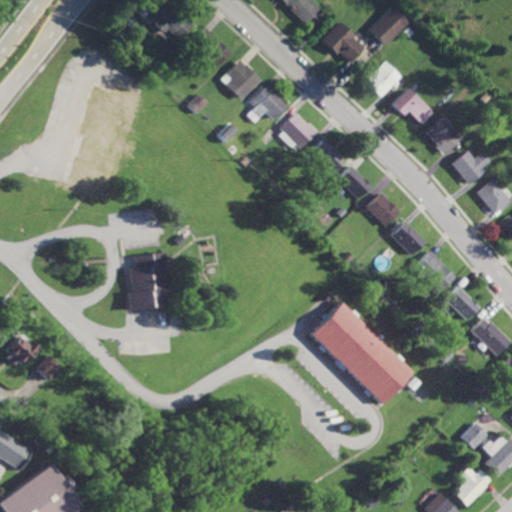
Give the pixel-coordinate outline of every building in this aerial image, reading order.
[(163,0),(188,23),(174,38),(163,27),(159,32),(150,23),(154,19),(136,3),(138,0),(163,0)] [(387,6),(403,21),(380,44),(364,29),(387,6)] [(359,46),(333,22),(318,38),(344,63),(359,46)] [(201,27),(226,51),(214,64),(188,41),(201,27)] [(254,79),(235,98),(216,78),(234,59),(254,79)] [(360,80),(377,96),(397,75),(379,59),(360,80)] [(281,104),(268,118),(260,110),(249,121),(242,114),(250,106),(246,102),(260,87),(265,92),(268,88),(276,96),(274,98),(281,104)] [(402,111),(415,123),(427,111),(403,87),(386,104),(397,116),(402,111)] [(134,94),(105,187),(89,182),(88,189),(70,183),(74,170),(72,170),(83,133),(81,133),(94,92),(97,93),(99,88),(116,94),(117,89),(134,94)] [(201,101),(191,112),(183,105),(194,94),(201,101)] [(290,112),(302,124),(304,123),(311,130),(295,147),(275,127),(290,112)] [(420,134),(441,154),(457,137),(436,117),(420,134)] [(230,130),(219,141),(214,135),(224,125),(230,130)] [(306,152),(318,139),(324,144),(325,143),(339,157),(325,171),(306,152)] [(447,162),(462,183),(488,164),(478,151),(469,158),(464,150),(447,162)] [(346,165),(366,185),(353,198),(334,178),(346,165)] [(507,200),(488,178),(472,192),(491,214),(507,200)] [(376,192),(395,210),(381,224),(362,206),(376,192)] [(511,212),(500,226),(511,236),(511,212)] [(387,234),(400,221),(406,227),(407,226),(421,240),(407,254),(387,234)] [(176,235),(179,239),(173,244),(170,239),(176,235)] [(450,276),(437,289),(412,265),(426,250),(440,263),(438,265),(450,276)] [(159,252),(165,304),(124,308),(122,292),(126,291),(123,268),(131,267),(129,255),(159,252)] [(454,286),(474,305),(462,318),(442,299),(454,286)] [(338,302),(407,370),(377,402),(307,334),(338,302)] [(168,323),(166,310),(176,309),(178,322),(168,323)] [(493,354),(467,330),(481,316),(506,341),(493,354)] [(34,347),(18,364),(14,360),(11,363),(4,356),(7,353),(3,349),(19,333),(34,347)] [(507,354),(511,359),(511,384),(494,366),(507,354)] [(45,379),(34,368),(47,355),(58,366),(45,379)] [(470,423),(482,434),(468,448),(457,436),(470,423)] [(0,432),(25,449),(12,468),(0,460),(0,432)] [(511,446),(511,455),(492,475),(480,463),(487,456),(478,447),(484,440),(487,443),(496,435),(502,441),(504,438),(511,446)] [(0,511),(0,495),(44,464),(73,505),(63,511),(0,511)] [(481,485),(461,505),(448,492),(458,483),(452,476),(462,466),(469,473),(474,469),(484,479),(480,484),(481,485)] [(453,511),(452,511),(425,511),(420,507),(434,492),(453,511)]
